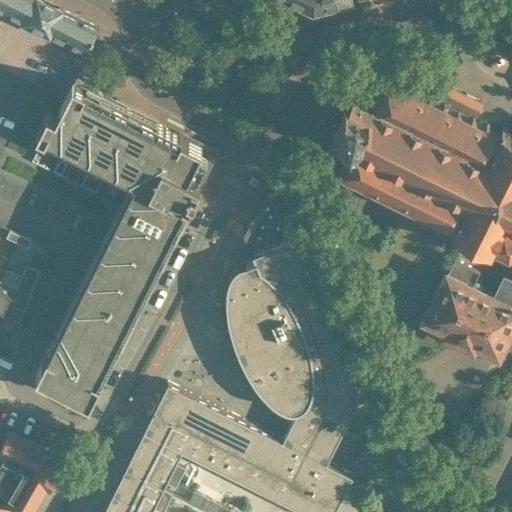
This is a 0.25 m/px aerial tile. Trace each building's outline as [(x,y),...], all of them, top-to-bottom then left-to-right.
[(0,0),(0,10),(36,29),(41,31),(46,33),(85,53),(99,26),(50,2),(45,0),(0,0)] [(288,0),(290,0),(312,12),(313,12),(326,8),(323,0),(288,0)] [(378,89),(365,83),(360,81),(349,103),(347,102),(346,100),(343,101),(344,103),(334,123),(331,124),(332,127),(335,126),(337,127),(326,150),(344,159),(335,177),(337,178),(338,176),(422,217),(421,220),(423,221),(425,216),(452,229),(451,231),(491,251),(492,249),(508,257),(511,255),(511,136),(509,135),(511,131),(505,128),(505,127),(502,126),(500,132),(459,112),(460,109),(458,107),(456,110),(445,105),(446,102),(447,102),(447,100),(444,99),(443,101),(388,74),(389,72),(387,71),(378,89)] [(75,85),(76,82),(72,80),(55,114),(47,110),(36,132),(45,136),(46,133),(48,135),(49,133),(128,173),(127,175),(134,178),(133,178),(136,180),(68,313),(66,312),(36,373),(89,400),(120,339),(117,338),(184,204),(187,206),(200,179),(199,179),(213,151),(181,135),(182,135),(154,121),(152,124),(75,85)] [(60,159),(54,169),(61,173),(67,163),(60,159)] [(81,183),(89,187),(94,176),(87,172),(81,183)] [(89,187),(96,190),(101,180),(94,176),(89,187)] [(21,234),(10,229),(6,236),(17,241),(21,234)] [(32,239),(21,234),(17,241),(28,246),(32,239)] [(157,511),(151,509),(155,502),(164,507),(173,488),(164,484),(167,477),(176,482),(186,463),(177,458),(182,448),(310,511),(332,511),(353,473),(327,460),(358,397),(293,236),(252,253),(255,260),(246,264),(245,263),(241,264),(237,266),(234,269),(231,272),(229,276),(228,280),(227,284),(226,292),(226,300),(227,309),(228,317),(229,325),(231,334),(233,343),(236,352),(240,361),(245,369),(251,377),(257,384),(264,391),(271,397),(279,402),(287,407),(296,410),(283,437),(168,380),(101,511),(157,511)] [(511,255),(508,257),(501,271),(503,273),(493,292),(473,282),(480,268),(454,255),(424,316),(447,328),(445,332),(473,346),(475,341),(498,353),(507,335),(511,324),(511,255)] [(2,317),(16,323),(24,306),(26,307),(32,293),(30,292),(40,269),(26,263),(16,286),(0,279),(0,318),(1,320),(2,317)] [(0,450),(5,453),(3,458),(1,463),(0,465),(0,486),(1,490),(4,495),(9,498),(6,502),(23,511),(33,511),(46,489),(49,491),(59,473),(53,470),(61,457),(39,447),(41,444),(9,430),(0,449),(0,450)] [(220,511),(224,505),(194,489),(188,500),(212,511),(220,511)]
